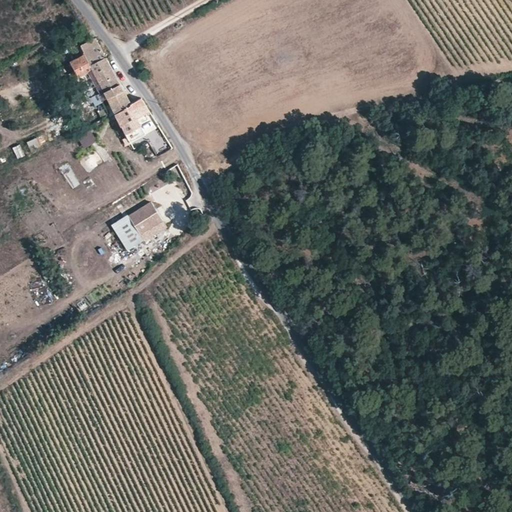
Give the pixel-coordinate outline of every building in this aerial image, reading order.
[(75,77),(86,99),(103,91),(106,98),(123,89),(94,38),(79,44),(83,54),(70,61),(78,76),(75,77)] [(106,98),(100,101),(108,117),(115,113),(132,105),(123,89),(106,98)] [(115,113),(128,139),(135,136),(136,137),(144,133),(139,124),(153,117),(147,107),(142,100),(132,105),(115,113)] [(90,129),(69,139),(77,154),(97,144),(90,129)] [(30,151),(41,147),(37,137),(27,141),(30,151)] [(13,147),(17,159),(25,156),(20,144),(13,147)] [(100,145),(79,161),(88,172),(109,156),(100,145)] [(61,151),(43,162),(48,170),(66,159),(61,151)] [(162,158),(155,171),(161,174),(168,160),(162,158)] [(64,193),(80,184),(69,163),(53,171),(64,193)] [(87,188),(95,185),(92,178),(84,182),(87,188)] [(128,215),(141,235),(162,221),(150,202),(128,215)]
